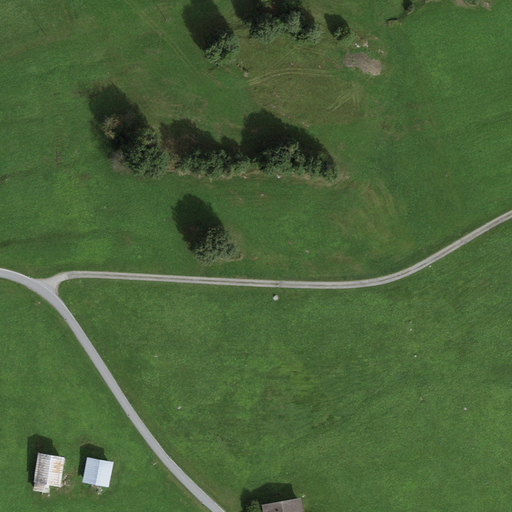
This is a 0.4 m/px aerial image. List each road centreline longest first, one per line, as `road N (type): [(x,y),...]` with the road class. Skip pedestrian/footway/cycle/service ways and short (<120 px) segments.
road 1 (track): [(511,218),(381,284),(83,274),(39,289)]
road 2 (unclassified): [(217,511),(146,436),(62,310),(39,289),(0,273)]
